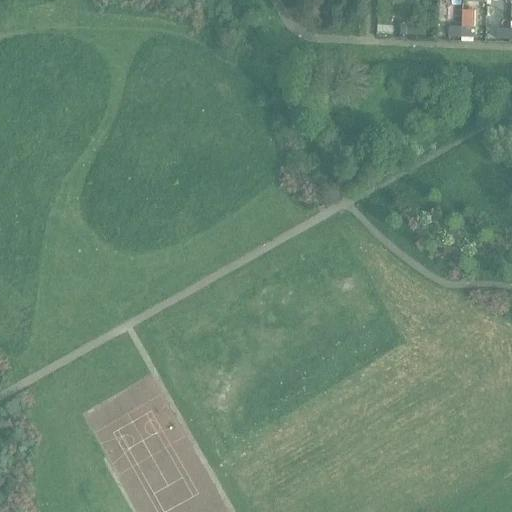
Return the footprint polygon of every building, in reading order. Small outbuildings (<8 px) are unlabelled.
[(400,34),(413,35),(414,25),(401,24),(400,34)] [(426,25),(414,25),(413,35),(426,35),(426,25)] [(448,37),(461,37),(461,27),(449,26),(448,37)] [(474,27),(461,27),(461,37),(474,38),(474,27)] [(496,39),(509,39),(510,29),(497,28),(496,39)]
